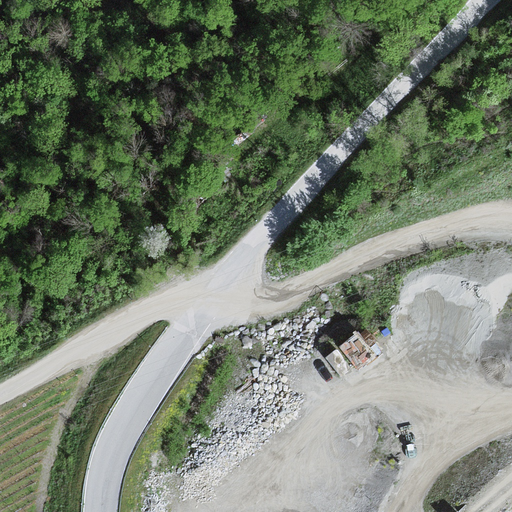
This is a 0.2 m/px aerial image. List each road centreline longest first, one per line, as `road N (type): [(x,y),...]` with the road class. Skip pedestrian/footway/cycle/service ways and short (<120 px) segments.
road 1 (unclassified): [(480,0),(214,298),(112,438),(103,511)]
road 2 (track): [(214,298),(128,315),(0,389)]
